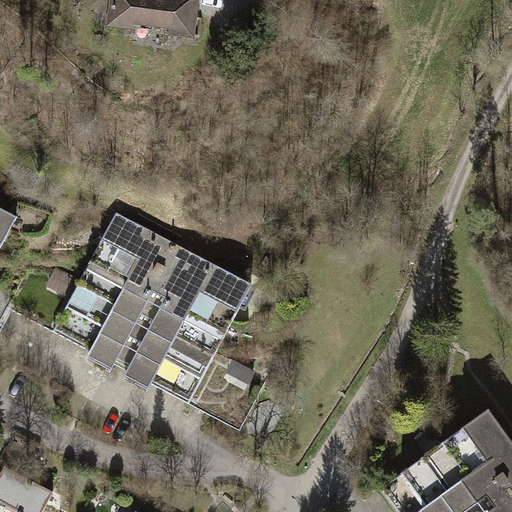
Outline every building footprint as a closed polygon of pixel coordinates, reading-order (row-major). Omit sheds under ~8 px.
[(111,0),(108,26),(134,29),(135,24),(169,28),(169,35),(193,37),(197,0),(111,0)] [(110,42),(111,72),(162,70),(161,41),(110,42)] [(0,209),(0,250),(17,218),(0,209)] [(117,214),(57,326),(95,346),(88,358),(111,370),(118,358),(131,365),(125,378),(148,390),(155,378),(192,397),(251,286),(117,214)] [(511,511),(511,444),(489,412),(386,486),(405,511),(511,511)] [(42,511),(53,493),(5,467),(0,475),(0,499),(24,511),(42,511)] [(24,511),(0,499),(0,511),(24,511)]
